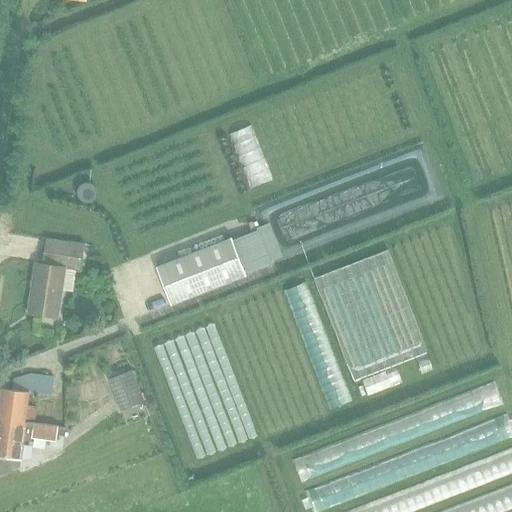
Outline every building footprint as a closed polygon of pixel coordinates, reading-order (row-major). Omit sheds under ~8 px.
[(234,225),(247,262),(278,250),(264,214),(234,225)] [(63,268),(75,270),(80,270),(84,244),(45,238),(41,264),(36,263),(28,313),(56,317),(63,268)] [(155,267),(170,305),(244,275),(230,238),(155,267)] [(328,278),(356,364),(416,344),(383,245),(288,276),(302,319),(318,314),(312,297),(321,294),(317,281),(328,278)] [(356,392),(341,339),(316,347),(331,399),(356,392)] [(384,360),(360,367),(365,385),(389,377),(384,360)] [(143,400),(132,371),(108,380),(120,409),(143,400)] [(0,418),(25,422),(29,392),(51,395),(54,377),(31,374),(14,379),(13,390),(1,388),(0,392),(0,418)] [(290,452),(296,469),(499,398),(494,381),(290,452)] [(25,422),(0,418),(0,455),(20,459),(24,434),(31,435),(30,438),(55,441),(57,426),(25,422)]
